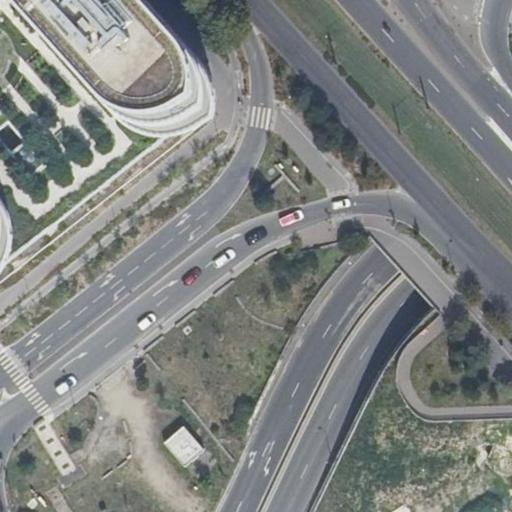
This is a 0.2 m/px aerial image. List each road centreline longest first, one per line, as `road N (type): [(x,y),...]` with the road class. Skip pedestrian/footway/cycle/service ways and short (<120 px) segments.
road 1 (primary): [(6,421),(261,229),(369,202),(464,234)]
road 2 (primary): [(236,0),(261,79),(258,133),(244,165),(212,208),(0,371)]
road 3 (primary): [(511,150),(388,261),(329,330),(236,511)]
road 4 (primary): [(284,511),(375,342),(511,206)]
road 5 (primary): [(251,0),(464,234)]
road 6 (primary): [(511,171),(359,0)]
road 7 (primary): [(511,120),(413,0)]
